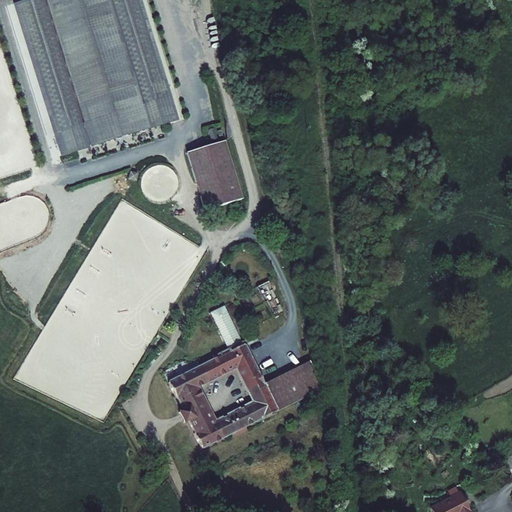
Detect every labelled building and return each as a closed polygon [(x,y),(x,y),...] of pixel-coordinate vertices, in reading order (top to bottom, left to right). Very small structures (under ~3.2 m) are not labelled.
[(174,119),(138,0),(25,0),(19,2),(65,147),(174,119)] [(219,142),(183,154),(203,211),(240,199),(219,142)] [(257,286),(272,316),(284,310),(268,280),(257,286)] [(211,311),(231,350),(245,343),(225,304),(211,311)] [(194,435),(201,448),(265,416),(267,420),(279,414),(276,409),(324,384),(310,358),(265,382),(245,343),(231,350),(169,381),(176,395),(179,394),(186,407),(203,398),(196,384),(234,365),(254,402),(216,422),(210,410),(192,419),(198,432),(194,435)] [(182,409),(187,421),(192,419),(210,410),(203,398),(186,407),(182,409)] [(123,485),(130,492),(140,482),(133,475),(123,485)] [(473,511),(463,493),(432,510),(432,511),(473,511)]
